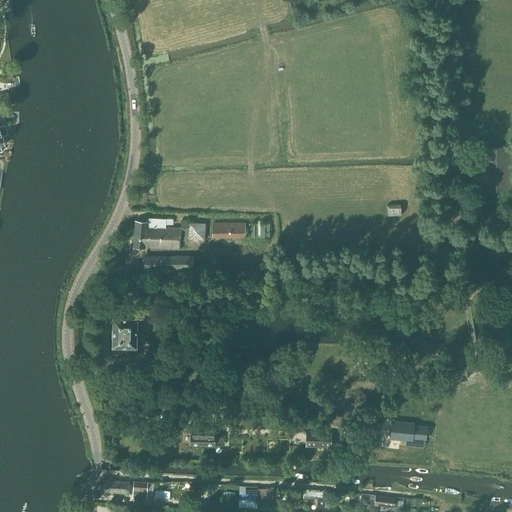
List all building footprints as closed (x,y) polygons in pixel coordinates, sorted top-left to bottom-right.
[(8,92),(0,94),(0,101),(10,99),(9,99),(8,93),(8,92)] [(0,125),(0,151),(3,151),(1,146),(6,144),(3,135),(9,134),(6,125),(0,126),(0,125)] [(511,146),(496,147),(482,147),(481,147),(481,191),(511,190),(511,146)] [(388,215),(402,215),(401,204),(387,204),(388,215)] [(148,223),(146,222),(146,227),(166,227),(166,224),(173,224),(173,219),(148,218),(148,223)] [(134,246),(180,248),(180,241),(181,228),(166,227),(146,227),(146,222),(136,222),(134,246)] [(246,237),(245,222),(213,223),(212,237),(246,237)] [(151,269),(151,281),(193,280),(193,256),(146,256),(146,269),(151,269)] [(137,347),(137,317),(125,317),(125,313),(122,313),(122,317),(112,317),(112,347),(137,347)] [(389,422),(388,440),(425,442),(426,424),(389,422)] [(214,428),(193,428),(192,435),(190,435),(190,445),(215,445),(215,443),(223,443),(223,435),(216,435),(214,435),(214,428)] [(330,433),(307,432),(306,446),(329,447),(330,433)] [(109,481),(105,481),(99,494),(129,495),(129,494),(133,494),(133,485),(129,484),(130,482),(113,481),(113,478),(109,478),(109,481)] [(191,484),(164,481),(164,484),(169,485),(169,487),(191,489),(191,484)] [(147,483),(133,482),(133,485),(133,494),(133,495),(146,496),(147,483)] [(239,486),(239,499),(257,500),(257,487),(239,486)] [(375,495),(374,505),(394,508),(395,498),(375,495)]
